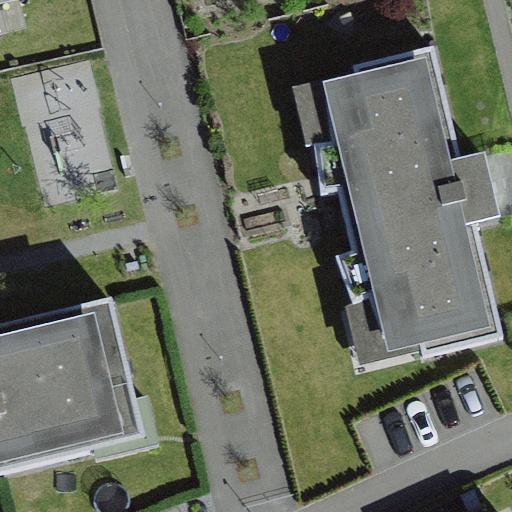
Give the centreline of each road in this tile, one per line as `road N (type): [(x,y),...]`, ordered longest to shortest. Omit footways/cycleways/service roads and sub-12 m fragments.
road 1 (residential): [(511,162),(473,0)]
road 2 (residential): [(511,457),(395,511)]
